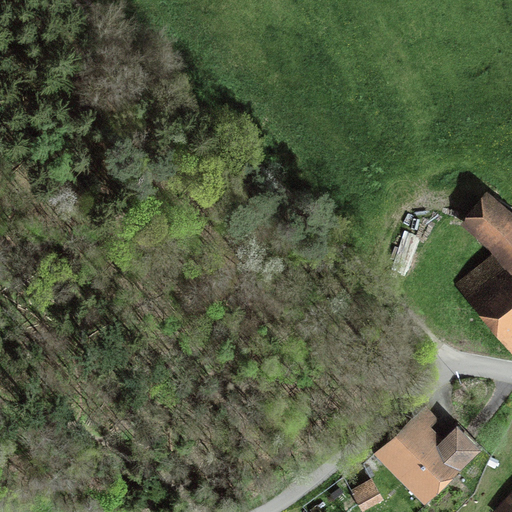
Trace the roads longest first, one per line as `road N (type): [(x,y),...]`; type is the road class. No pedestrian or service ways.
road 1 (track): [(454,363),(82,0)]
road 2 (residential): [(511,372),(454,363),(263,511)]
